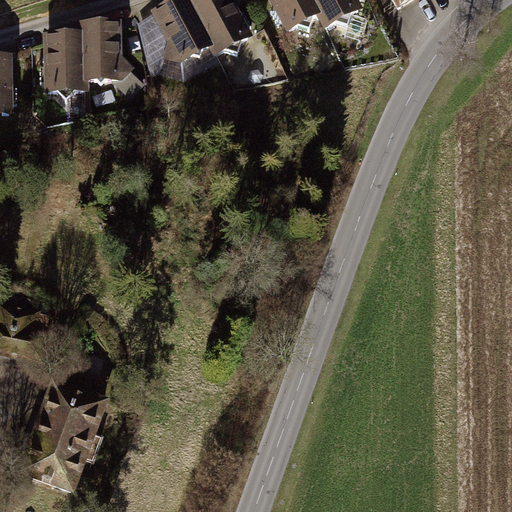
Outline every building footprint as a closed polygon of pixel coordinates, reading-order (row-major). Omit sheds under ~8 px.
[(185,0),(179,0),(152,14),(169,45),(165,59),(178,63),(208,47),(189,6),(185,0)] [(224,0),(199,0),(189,6),(208,47),(213,56),(221,51),(234,55),(238,42),(245,39),(224,0)] [(269,0),(286,30),(293,27),(306,31),(311,17),(316,15),(309,0),(269,0)] [(348,0),(309,0),(316,15),(323,28),(332,23),(344,28),(348,15),(355,11),(348,0)] [(389,0),(395,9),(408,0),(389,0)] [(114,27),(78,27),(78,37),(81,82),(115,81),(126,71),(115,61),(114,27)] [(78,37),(44,37),(45,93),(53,93),(63,102),(73,92),(81,92),(81,82),(78,37)] [(35,313),(0,305),(0,354),(38,363),(44,335),(30,332),(35,313)] [(100,405),(51,386),(18,473),(68,492),(100,405)]
